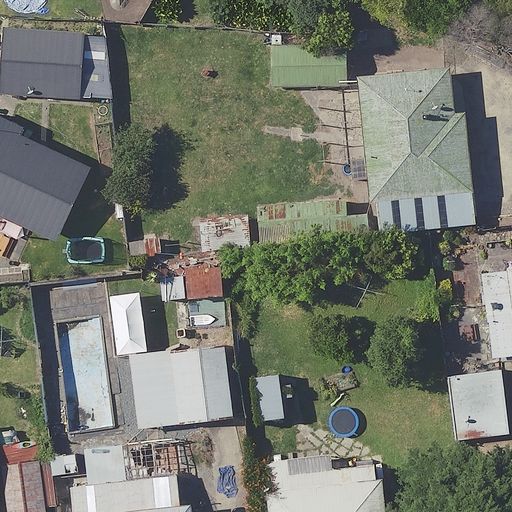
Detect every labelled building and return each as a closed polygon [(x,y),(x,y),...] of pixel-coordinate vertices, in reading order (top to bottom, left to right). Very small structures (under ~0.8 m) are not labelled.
[(115,105),(117,38),(11,33),(8,101),(115,105)] [(331,40),(258,40),(258,81),(331,81),(331,40)] [(458,219),(441,58),(345,68),(362,229),(458,219)] [(0,215),(68,246),(92,256),(102,233),(120,241),(134,208),(112,198),(120,180),(93,168),(0,126),(0,215)] [(354,246),(349,202),(267,209),(271,254),(354,246)] [(262,251),(259,218),(208,223),(211,256),(262,251)] [(31,235),(0,222),(0,255),(19,264),(31,235)] [(176,229),(136,230),(138,260),(178,258),(176,229)] [(511,355),(511,257),(467,263),(479,360),(511,355)] [(164,305),(187,303),(189,334),(241,330),(240,313),(236,258),(161,264),(164,305)] [(96,322),(45,329),(60,434),(111,427),(96,322)] [(240,422),(232,345),(136,355),(144,432),(240,422)] [(503,431),(498,365),(438,370),(443,435),(503,431)] [(292,423),(293,378),(264,377),(263,422),(292,423)] [(134,482),(131,445),(76,450),(80,487),(81,511),(200,511),(200,508),(167,511),(164,479),(134,482)] [(49,511),(45,447),(7,449),(10,511),(49,511)] [(392,511),(388,467),(300,476),(298,456),(270,459),(275,511),(392,511)]
